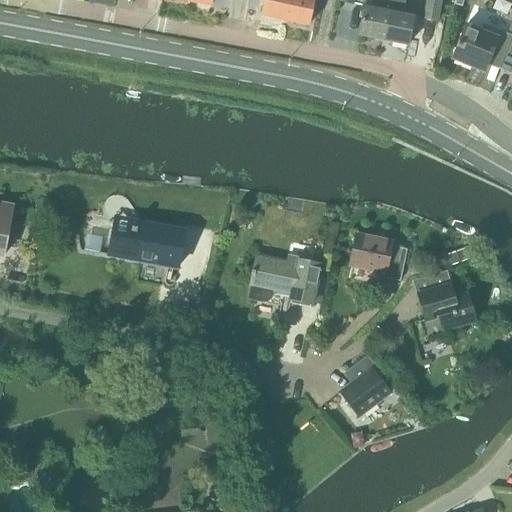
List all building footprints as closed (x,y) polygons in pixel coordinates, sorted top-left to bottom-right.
[(265,0),(262,17),(285,21),(289,0),(265,0)] [(289,0),(285,21),(308,26),(313,0),(289,0)] [(359,36),(384,41),(390,11),(391,0),(377,0),(376,8),(365,6),(359,36)] [(391,0),(390,11),(384,41),(408,46),(414,16),(402,13),(405,2),(402,1),(402,0),(391,0)] [(437,21),(441,0),(427,0),(424,19),(437,21)] [(500,70),(511,40),(511,36),(484,25),(481,32),(466,26),(452,59),(484,72),(487,65),(500,70)] [(511,40),(500,70),(511,75),(511,77),(510,83),(511,83),(511,40)] [(0,256),(3,257),(13,204),(0,201),(0,256)] [(113,223),(107,256),(177,269),(185,229),(165,225),(114,216),(113,223)] [(400,281),(407,250),(393,247),(394,241),(357,233),(350,267),(384,274),(383,278),(400,281)] [(435,263),(438,271),(470,260),(466,250),(448,256),(449,258),(435,263)] [(251,288),(248,300),(260,302),(264,302),(267,301),(269,299),(271,298),(272,297),(272,295),(273,292),(291,296),(290,300),(312,305),(321,264),(296,259),(297,257),(287,255),(286,260),(257,254),(251,288)] [(425,320),(423,321),(419,322),(424,342),(448,336),(446,330),(475,322),(467,293),(454,297),(451,286),(418,295),(425,320)] [(358,417),(391,392),(372,367),(375,366),(368,357),(349,372),(356,381),(340,393),(358,417)] [(29,476),(43,484),(52,466),(37,459),(29,476)]
